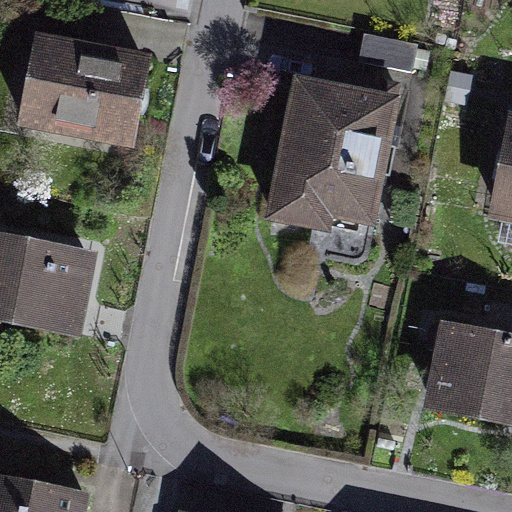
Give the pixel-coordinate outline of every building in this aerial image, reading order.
[(155,69),(27,46),(10,142),(139,165),(155,69)] [(403,109),(287,88),(262,231),(378,251),(403,109)] [(511,109),(510,109),(489,216),(511,220),(511,109)] [(102,266),(0,248),(0,342),(86,358),(102,266)] [(511,349),(434,336),(418,424),(511,440),(511,349)] [(93,511),(94,507),(0,493),(0,511),(93,511)]
